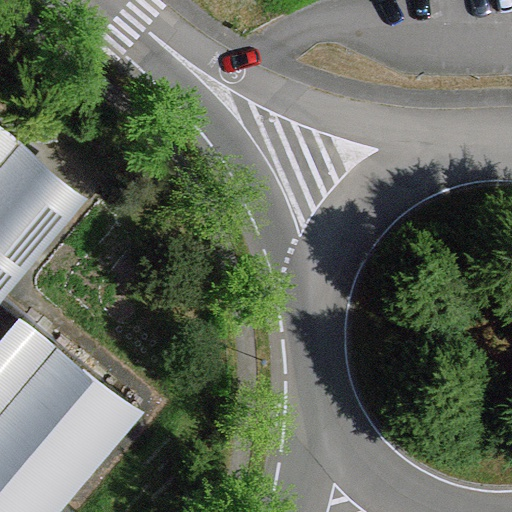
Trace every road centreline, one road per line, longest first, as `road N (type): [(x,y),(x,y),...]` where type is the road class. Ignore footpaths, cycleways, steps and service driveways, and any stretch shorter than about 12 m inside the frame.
road 1 (unclassified): [(465,147),(312,103),(157,37)]
road 2 (unclassified): [(157,37),(224,121),(312,309)]
road 3 (unclassified): [(465,147),(407,169),(358,208),(328,255),(312,309)]
road 4 (unclassified): [(320,393),(362,465),(429,511)]
road 5 (unclassified): [(320,393),(295,511)]
